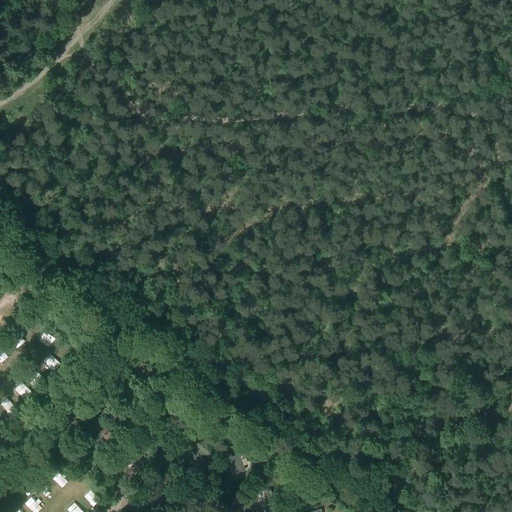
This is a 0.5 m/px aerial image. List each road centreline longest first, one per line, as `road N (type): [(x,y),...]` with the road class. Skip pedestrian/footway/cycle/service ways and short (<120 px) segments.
road 1 (track): [(0,192),(422,511)]
road 2 (unknown): [(83,38),(135,113),(167,126),(414,104),(484,113)]
